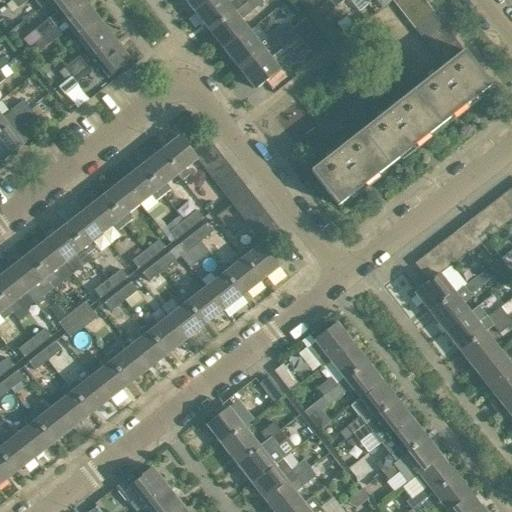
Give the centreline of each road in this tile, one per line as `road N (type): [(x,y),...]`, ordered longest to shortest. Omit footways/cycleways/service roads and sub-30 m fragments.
road 1 (residential): [(40,511),(340,275)]
road 2 (residential): [(340,275),(199,95),(184,88)]
road 3 (residential): [(0,221),(164,94),(184,88)]
road 4 (residential): [(340,275),(511,141)]
